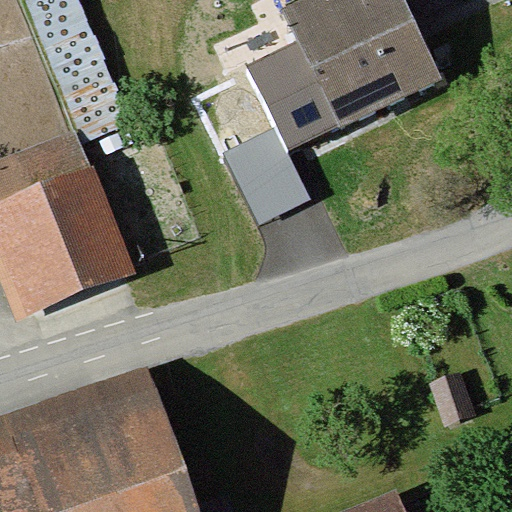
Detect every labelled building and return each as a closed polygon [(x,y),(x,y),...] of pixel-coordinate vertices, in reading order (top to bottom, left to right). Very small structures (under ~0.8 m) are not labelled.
[(27,0),(78,136),(126,118),(82,0),(27,0)] [(436,91),(393,0),(386,0),(357,14),(351,0),(321,0),(275,22),(330,140),(436,91)] [(282,121),(225,144),(256,219),(313,196),(282,121)] [(128,275),(79,144),(0,174),(0,252),(23,314),(128,275)] [(0,511),(186,511),(158,419),(0,468),(0,511)]
